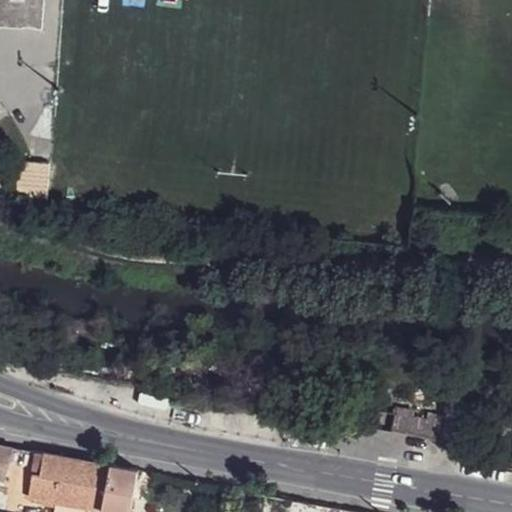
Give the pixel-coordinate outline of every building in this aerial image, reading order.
[(24,25),(36,26),(37,0),(0,0),(0,18),(23,20),(24,25)] [(367,408),(363,426),(393,431),(396,413),(367,408)] [(0,466),(8,469),(14,448),(0,445),(0,466)] [(37,452),(33,474),(41,475),(44,453),(37,452)] [(33,474),(29,497),(104,511),(112,466),(44,453),(41,475),(33,474)] [(0,466),(0,479),(6,481),(8,469),(0,466)] [(112,466),(104,511),(108,511),(131,511),(140,471),(112,466)]
